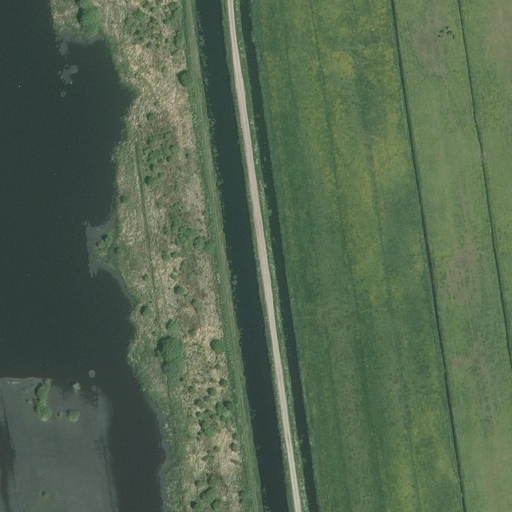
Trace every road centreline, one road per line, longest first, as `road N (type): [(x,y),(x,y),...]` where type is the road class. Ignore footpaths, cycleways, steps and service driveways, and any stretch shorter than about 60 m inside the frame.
road 1 (track): [(297,511),(230,0)]
road 2 (track): [(256,511),(189,0)]
